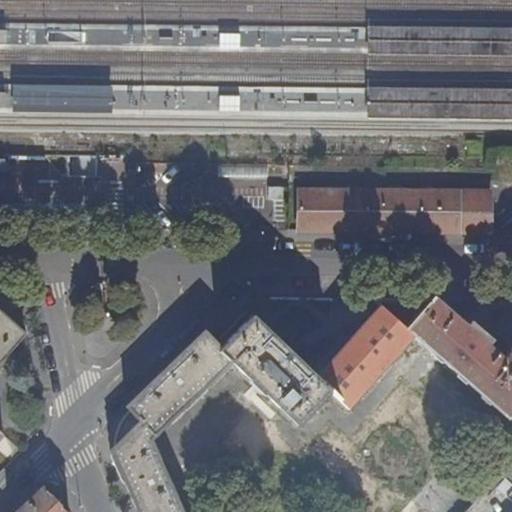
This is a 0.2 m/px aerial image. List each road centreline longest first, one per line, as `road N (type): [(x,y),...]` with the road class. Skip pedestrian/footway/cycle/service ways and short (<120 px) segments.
road 1 (residential): [(226,260),(511,264)]
road 2 (residential): [(74,429),(226,260)]
road 3 (residential): [(226,260),(51,259)]
road 4 (residential): [(74,429),(51,259)]
